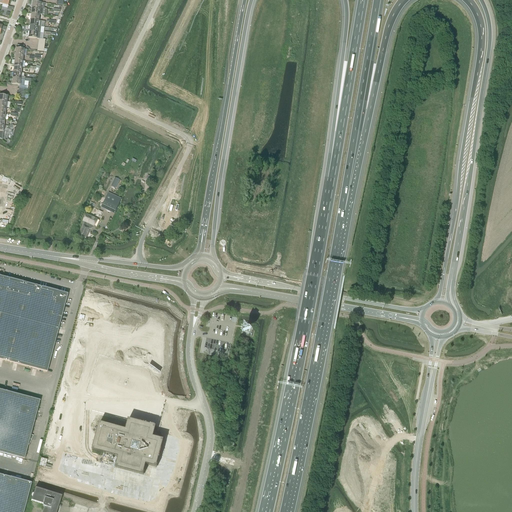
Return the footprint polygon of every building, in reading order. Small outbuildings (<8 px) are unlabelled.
[(115,188),(119,179),(115,177),(111,186),(115,188)] [(110,212),(114,204),(105,200),(101,208),(110,212)] [(82,226),(79,235),(86,238),(90,229),(91,229),(92,229),(93,228),(94,227),(94,226),(97,219),(87,214),(83,221),(84,222),(82,226)] [(0,360),(47,372),(67,294),(0,276),(0,360)] [(84,304),(79,320),(127,333),(132,316),(84,304)] [(149,321),(144,337),(162,342),(166,326),(149,321)] [(58,402),(46,445),(71,452),(82,408),(71,405),(89,338),(76,334),(58,402)] [(106,342),(91,400),(108,405),(124,347),(106,342)] [(140,352),(125,409),(166,420),(170,406),(147,400),(158,356),(140,352)] [(40,401),(23,396),(0,389),(0,452),(24,459),(40,401)] [(100,424),(100,427),(94,450),(120,457),(117,467),(143,474),(145,464),(156,467),(163,441),(155,438),(154,437),(153,436),(155,428),(129,421),(127,431),(100,424)] [(41,458),(39,466),(45,468),(47,460),(44,459),(41,458)] [(0,474),(0,511),(23,511),(31,483),(0,474)] [(43,506),(44,507),(42,511),(56,511),(62,496),(35,488),(31,500),(42,504),(42,505),(43,506)]
